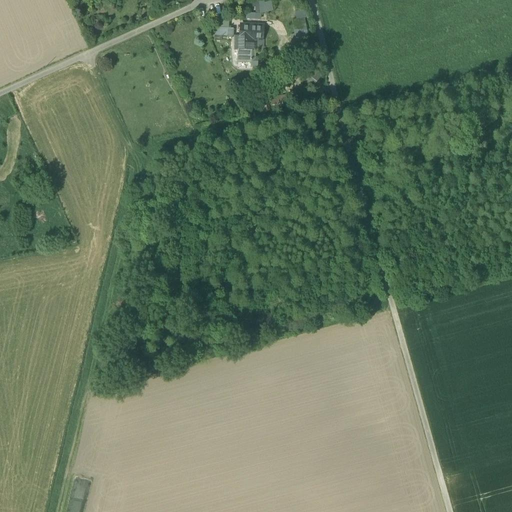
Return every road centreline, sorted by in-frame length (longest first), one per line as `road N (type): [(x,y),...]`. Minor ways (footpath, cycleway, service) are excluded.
road 1 (unclassified): [(309,0),(449,511)]
road 2 (unclassified): [(201,1),(0,93)]
